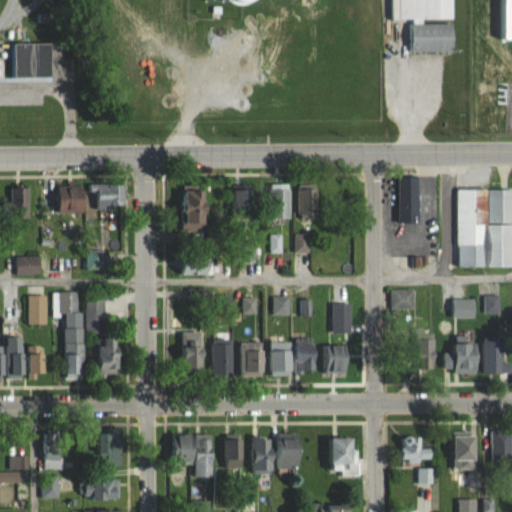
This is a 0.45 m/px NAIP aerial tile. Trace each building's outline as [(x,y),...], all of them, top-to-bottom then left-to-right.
[(454,20),(453,0),(397,0),(398,20),(454,20)] [(454,52),(454,24),(411,24),(411,52),(454,52)] [(12,78),(51,78),(51,43),(12,43),(12,78)] [(418,179),(398,179),(398,222),(418,222),(418,179)] [(94,209),(122,209),(122,184),(94,184),(94,209)] [(290,219),(290,184),(273,184),(273,219),(290,219)] [(315,218),(315,184),(298,184),(298,218),(315,218)] [(84,186),(56,186),(56,212),(84,212),(84,186)] [(29,187),(10,187),(10,201),(2,201),(2,219),(29,219),(29,187)] [(249,212),(249,187),(232,187),(232,212),(249,212)] [(511,189),(457,190),(457,268),(511,267),(511,189)] [(206,191),(185,191),(185,232),(206,232),(206,191)] [(294,233),(294,253),(311,253),(311,233),(294,233)] [(85,248),(85,269),(103,269),(103,248),(85,248)] [(211,274),(211,254),(180,254),(180,274),(211,274)] [(39,256),(15,256),(15,274),(39,274),(39,256)] [(413,309),(413,290),(389,290),(389,309),(413,309)] [(76,314),(76,292),(53,292),(53,314),(76,314)] [(45,295),(27,295),(27,323),(45,323),(45,295)] [(104,332),(104,295),(85,295),(85,332),(104,332)] [(272,314),(289,314),(289,297),(272,297),(272,314)] [(498,297),(484,297),(484,312),(498,312),(498,297)] [(204,332),(181,332),(181,371),(203,371),(204,332)] [(98,374),(120,374),(120,338),(98,338),(98,374)] [(83,377),(83,340),(64,340),(64,377),(83,377)] [(212,378),(232,378),(232,340),(212,340),(212,378)] [(426,369),(436,369),(436,340),(418,340),(418,360),(426,360),(426,369)] [(292,341),(270,341),(270,376),(292,376),(292,341)] [(482,374),(511,374),(511,363),(503,363),(503,341),(482,341),(482,374)] [(240,342),(240,376),(263,376),(263,342),(240,342)] [(452,374),(478,374),(478,343),(452,343),(452,374)] [(45,344),(27,344),(27,374),(45,374),(45,344)] [(316,372),(316,344),(295,344),(295,372),(316,372)] [(23,376),(23,345),(4,345),(0,345),(0,376),(4,377),(4,376),(23,376)] [(349,373),(349,346),(322,346),(322,373),(349,373)] [(42,468),(60,468),(60,430),(42,430),(42,468)] [(511,430),(490,431),(490,467),(511,466),(511,430)] [(111,431),(97,431),(97,454),(111,454),(111,431)] [(212,434),(179,434),(179,464),(195,464),(195,478),(213,478),(212,434)] [(224,468),(242,468),(242,434),(224,434),(224,468)] [(274,434),(274,438),(253,438),(252,470),(300,471),(301,434),(274,434)] [(476,436),(451,436),(451,470),(476,470),(476,436)] [(422,453),(422,437),(400,437),(400,459),(430,459),(430,453),(422,453)] [(356,439),(333,439),(334,475),(357,474),(356,439)] [(9,471),(0,471),(0,482),(25,482),(23,455),(9,456),(9,471)] [(418,481),(431,481),(430,468),(417,469),(418,481)] [(40,498),(59,498),(59,475),(40,475),(40,498)] [(84,481),(84,501),(118,500),(118,481),(84,481)]
